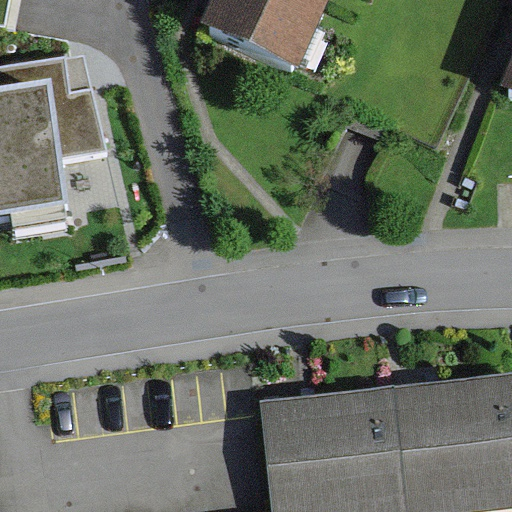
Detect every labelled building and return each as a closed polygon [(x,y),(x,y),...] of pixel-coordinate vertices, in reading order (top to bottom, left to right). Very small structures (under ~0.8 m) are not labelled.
[(325,0),(213,0),(197,35),(288,78),(325,0)] [(0,226),(64,216),(55,162),(100,155),(84,59),(0,73),(0,226)] [(511,64),(500,98),(511,102),(511,64)] [(511,382),(388,396),(400,511),(486,511),(511,509),(511,382)] [(400,511),(388,396),(259,411),(270,511),(400,511)]
